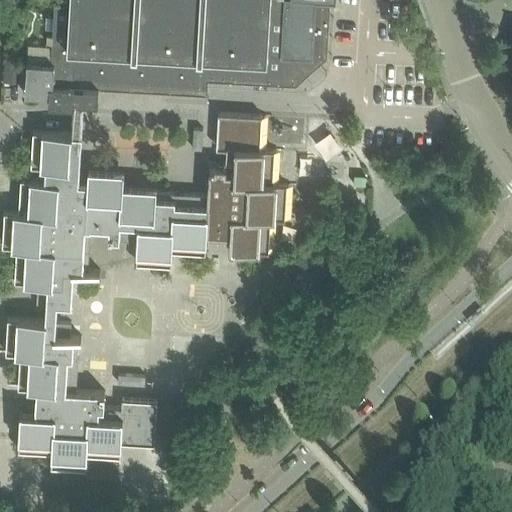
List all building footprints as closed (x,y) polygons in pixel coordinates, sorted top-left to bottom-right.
[(70,0),(71,3),(55,2),(51,62),(28,60),(26,92),(49,94),(49,103),(69,104),(74,104),(74,100),(80,100),(98,102),(99,87),(207,94),(208,79),(295,85),(312,70),(327,56),(331,1),(335,1),(335,0),(70,0)] [(6,60),(4,81),(22,82),(22,75),(23,64),(23,61),(22,61),(17,61),(6,60)] [(81,143),(82,133),(79,132),(80,100),(74,100),(74,104),(69,104),(67,132),(34,130),(31,165),(40,165),(39,178),(21,177),(19,211),(5,210),(3,245),(17,246),(15,280),(39,282),(37,301),(47,301),(46,319),(56,320),(56,313),(57,301),(71,302),(73,268),(89,269),(91,226),(99,227),(109,228),(108,237),(137,238),(136,262),(171,264),(171,249),(206,252),(207,227),(208,193),(123,188),(124,174),(89,172),(88,181),(84,181),(74,180),(76,142),(81,143)] [(260,148),(262,115),(219,112),(217,147),(226,148),(224,166),(210,165),(208,193),(207,227),(239,229),(238,249),(268,251),(270,218),(284,218),(286,183),(272,183),(274,149),(260,148)] [(193,128),(192,148),(202,149),(203,128),(193,128)] [(127,333),(132,335),(137,334),(141,331),(144,327),(145,323),(144,318),(142,313),(138,311),(133,309),(128,310),(124,313),(121,317),(120,322),(121,326),(123,331),(127,333)] [(56,320),(46,319),(8,317),(6,352),(20,353),(18,386),(37,387),(76,389),(79,337),(71,336),(71,321),(56,320)] [(144,375),(118,373),(118,382),(144,383),(144,375)] [(105,391),(76,389),(37,387),(36,397),(36,412),(21,410),(19,441),(19,449),(52,451),(51,465),(79,466),(87,467),(87,453),(121,455),(122,441),(155,443),(157,409),(157,400),(123,398),(122,406),(104,405),(105,391)]
